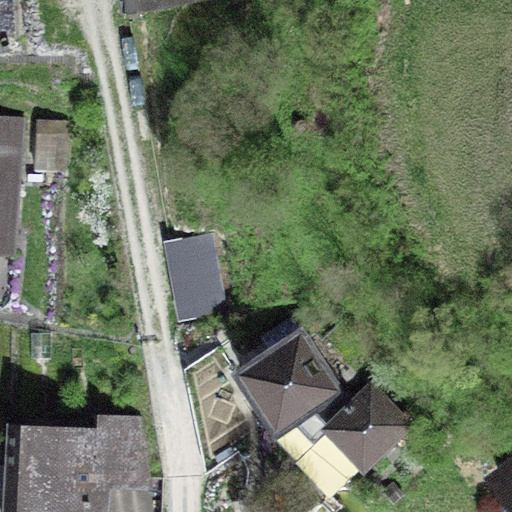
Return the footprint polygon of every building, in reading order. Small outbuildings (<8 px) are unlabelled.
[(205,0),(118,0),(121,15),(205,0)] [(0,258),(14,259),(24,127),(0,124),(0,258)] [(221,308),(218,233),(175,234),(178,309),(221,308)] [(306,337),(247,375),(283,430),(318,408),(372,468),(413,430),(331,338),(316,351),(306,337)] [(16,433),(11,511),(107,511),(108,508),(98,497),(98,484),(149,487),(149,474),(137,425),(100,423),(99,437),(16,433)] [(511,467),(503,474),(511,487),(511,467)]
